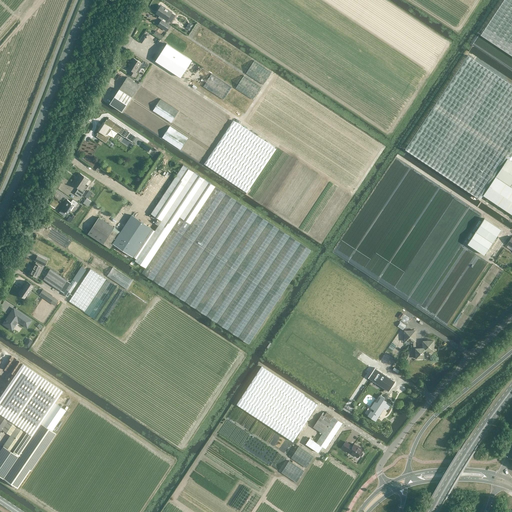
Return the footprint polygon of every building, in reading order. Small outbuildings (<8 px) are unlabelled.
[(511,0),(503,0),(481,35),(511,55),(511,0)] [(161,6),(156,13),(163,18),(162,20),(161,20),(158,25),(167,31),(170,26),(165,22),(172,12),(161,6)] [(156,31),(153,34),(161,39),(164,36),(156,31)] [(166,43),(155,61),(181,77),(192,60),(166,43)] [(246,71),(253,60),(244,54),(242,57),(247,60),(245,63),(247,65),(244,69),(246,71)] [(511,160),(511,84),(468,55),(405,149),(480,199),(507,157),(507,158),(511,160)] [(135,78),(138,74),(136,73),(142,63),(133,58),(127,68),(132,70),(129,74),(135,78)] [(132,97),(140,85),(127,77),(109,103),(122,112),(132,97)] [(142,85),(135,97),(153,109),(161,97),(142,85)] [(96,135),(94,137),(104,144),(108,138),(104,136),(109,129),(119,135),(123,130),(107,119),(105,121),(104,120),(102,124),(101,123),(96,131),(97,131),(95,135),(96,135)] [(276,149),(255,134),(233,120),(204,164),(225,178),(247,192),(276,149)] [(181,149),(188,137),(169,125),(162,137),(181,149)] [(124,136),(130,140),(133,142),(134,140),(136,136),(128,131),(124,136)] [(501,167),(511,174),(511,160),(507,158),(501,167)] [(183,165),(157,203),(156,205),(151,213),(161,220),(155,230),(152,228),(131,214),(119,233),(113,243),(133,257),(133,256),(136,258),(135,260),(146,267),(142,272),(249,344),(311,250),(183,165)] [(495,176),(511,187),(511,174),(501,167),(495,176)] [(73,184),(78,188),(75,193),(81,197),(85,191),(82,190),(89,179),(80,173),(73,184)] [(489,185),(511,200),(511,187),(495,176),(489,185)] [(483,194),(511,214),(511,200),(489,185),(483,194)] [(88,205),(92,200),(87,197),(83,202),(88,205)] [(78,203),(72,199),(71,202),(67,200),(61,209),(68,214),(73,205),(75,207),(78,203)] [(113,243),(119,233),(113,229),(114,227),(99,217),(88,233),(110,248),(113,243)] [(484,218),(467,244),(484,255),(501,229),(484,218)] [(43,267),(42,267),(43,265),(44,266),(47,260),(37,255),(34,261),(36,262),(35,263),(34,263),(29,274),(36,278),(39,271),(41,271),(43,267)] [(128,288),(133,279),(112,266),(107,276),(128,288)] [(63,294),(68,297),(85,269),(81,267),(73,279),(72,279),(63,294)] [(90,267),(70,301),(79,306),(81,303),(79,302),(81,298),(82,299),(83,297),(89,300),(89,301),(91,302),(103,282),(106,284),(107,282),(109,283),(111,280),(90,267)] [(69,282),(67,280),(50,268),(43,279),(59,291),(62,293),(69,282)] [(28,282),(19,295),(25,299),(34,285),(28,282)] [(42,290),(39,295),(51,303),(54,298),(42,290)] [(14,308),(4,324),(13,331),(20,320),(28,326),(32,321),(14,308)] [(402,313),(401,312),(398,317),(402,319),(401,321),(405,324),(409,318),(404,315),(405,314),(402,313)] [(403,329),(406,324),(400,321),(398,326),(403,329)] [(416,348),(416,341),(415,330),(404,330),(405,342),(413,342),(413,349),(415,349),(416,358),(426,358),(426,351),(434,351),(434,340),(422,340),(423,348),(416,348)] [(0,413),(11,421),(41,376),(22,363),(0,396),(0,413)] [(261,366),(237,404),(262,421),(293,441),(318,404),(261,366)] [(369,378),(370,379),(372,380),(388,391),(389,389),(395,381),(375,368),(369,378)] [(41,376),(11,421),(32,435),(40,423),(54,402),(62,391),(41,376)] [(371,411),(368,415),(376,420),(381,412),(380,412),(384,406),(387,409),(390,404),(385,401),(385,402),(383,400),(385,398),(380,395),(376,402),(375,402),(374,402),(371,407),(371,408),(375,410),(373,412),(371,411)] [(54,402),(40,423),(52,431),(66,410),(54,402)] [(322,433),(316,442),(308,436),(304,442),(306,443),(305,444),(318,453),(322,446),(325,448),(342,423),(333,416),(326,411),(324,415),(321,414),(313,427),(322,433)] [(0,432),(2,430),(9,419),(0,413),(0,432)] [(11,421),(9,419),(2,430),(10,435),(0,450),(0,476),(17,488),(30,470),(31,471),(56,434),(52,431),(40,423),(32,435),(11,421)] [(345,442),(341,448),(349,453),(350,451),(352,453),(352,454),(354,455),(358,458),(360,455),(361,456),(363,453),(362,452),(363,449),(359,446),(358,447),(354,444),(352,446),(345,442)] [(308,464),(314,455),(299,445),(296,450),(308,458),(306,462),(308,464)]
